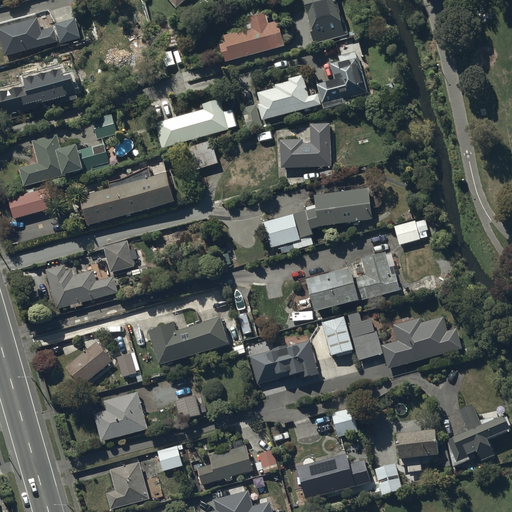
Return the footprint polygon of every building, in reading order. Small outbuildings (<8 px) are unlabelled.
[(167,0),(177,11),(190,0),(167,0)] [(312,37),(315,47),(350,38),(345,17),(340,18),(334,0),(319,0),(320,1),(306,5),(314,37),(312,37)] [(223,67),(285,50),(278,25),(269,28),(267,17),(249,22),(252,32),(225,40),(227,47),(218,50),(223,67)] [(80,40),(75,22),(56,28),(57,31),(55,32),(54,30),(42,34),(39,22),(0,32),(0,40),(5,60),(80,40)] [(344,103),(369,96),(356,54),(339,59),(340,64),(331,67),(335,83),(318,88),(325,113),(345,107),(344,103)] [(62,107),(79,103),(70,66),(21,79),(23,85),(0,91),(0,121),(62,105),(62,107)] [(263,125),(322,109),(319,97),(318,98),(314,85),(306,87),(304,80),(290,83),(291,85),(276,89),(277,91),(259,96),(262,107),(258,108),(263,125)] [(229,131),(238,129),(233,114),(224,116),(221,104),(204,108),(205,113),(156,126),(163,151),(229,133),(229,131)] [(247,133),(262,129),(257,108),(242,111),(247,133)] [(118,138),(113,119),(93,124),(98,143),(118,138)] [(332,128),(330,128),(311,128),(312,147),(304,147),(304,143),(281,144),(282,172),(333,171),(332,128)] [(109,165),(104,147),(79,154),(79,152),(63,157),(58,139),(33,145),(39,167),(20,173),(25,190),(64,180),(64,182),(85,177),(84,172),(109,165)] [(186,151),(193,174),(219,166),(212,144),(186,151)] [(89,230),(176,207),(170,180),(151,184),(149,174),(123,185),(110,189),(111,193),(81,201),(89,230)] [(10,202),(15,222),(56,211),(51,191),(10,202)] [(321,230),(373,223),(373,222),(369,193),(316,199),(317,212),(307,215),(295,217),(265,226),(272,252),(294,246),(296,253),(314,248),(311,240),(314,239),(312,233),(321,230)] [(396,229),(400,248),(423,243),(419,224),(396,229)] [(127,241),(104,247),(110,273),(133,267),(127,241)] [(401,294),(400,292),(396,278),(393,279),(386,255),(363,262),(368,278),(354,282),(352,274),(307,287),(317,319),(361,307),(360,306),(400,294),(401,294)] [(117,297),(112,277),(97,281),(94,269),(74,275),(72,269),(67,270),(65,264),(45,269),(57,313),(71,310),(72,312),(82,309),(82,306),(117,297)] [(385,357),(382,350),(378,335),(375,336),(372,323),(363,325),(361,316),(349,319),(352,329),(350,329),(359,364),(385,357)] [(382,350),(385,357),(389,373),(438,360),(439,366),(453,362),(451,357),(462,354),(457,332),(447,335),(444,320),(422,326),(421,322),(395,329),(399,345),(382,350)] [(332,360),(354,353),(345,322),(323,328),(332,360)] [(159,369),(231,349),(224,323),(177,335),(175,328),(150,335),(159,369)] [(319,378),(311,344),(251,358),(258,387),(291,379),(292,382),(300,380),(300,383),(319,378)] [(82,390),(111,365),(96,346),(66,371),(82,390)] [(136,374),(140,373),(135,356),(118,361),(124,380),(137,376),(136,374)] [(102,445),(147,433),(138,396),(105,405),(108,415),(95,418),(102,445)] [(182,424),(202,419),(196,399),(177,404),(182,424)] [(510,430),(504,417),(480,426),(473,409),(460,415),(467,431),(447,440),(452,464),(476,457),(479,466),(494,460),(487,439),(510,430)] [(339,440),(359,434),(353,412),(333,417),(339,440)] [(438,463),(435,437),(397,441),(400,469),(407,468),(408,476),(421,475),(421,468),(430,467),(430,463),(438,463)] [(164,474),(183,469),(181,459),(184,458),(183,454),(180,455),(179,449),(158,455),(164,474)] [(232,480),(254,474),(247,449),(210,459),(212,468),(198,471),(203,489),(227,482),(227,485),(233,483),(232,480)] [(274,454),(260,457),(261,465),(256,466),(258,474),(278,469),(274,454)] [(306,503),(370,485),(364,464),(349,468),(346,457),(297,471),(306,503)] [(117,511),(150,503),(140,466),(111,474),(117,494),(108,497),(111,511),(117,511)] [(402,495),(395,467),(376,472),(382,500),(402,495)] [(271,511),(269,502),(252,507),(247,490),(212,500),(215,510),(207,511),(271,511)]
